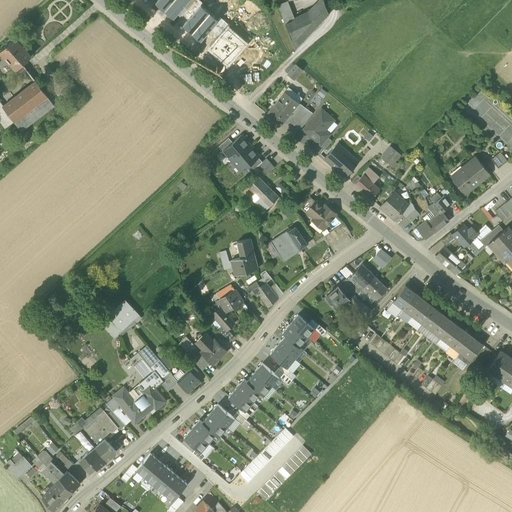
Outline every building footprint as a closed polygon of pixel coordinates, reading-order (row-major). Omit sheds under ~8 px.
[(157,0),(155,3),(164,11),(173,0),(157,0)] [(173,18),(183,7),(188,0),(173,0),(164,11),(173,18)] [(188,0),(183,7),(187,11),(196,0),(188,0)] [(196,0),(187,11),(192,15),(200,5),(203,3),(199,0),(196,0)] [(294,48),(295,48),(328,13),(323,0),(322,0),(309,13),(295,20),(287,0),(277,5),(295,47),(294,48)] [(183,25),(192,33),(209,13),(200,5),(192,15),(183,25)] [(201,41),(210,29),(218,20),(209,13),(192,33),(201,41)] [(210,29),(215,33),(225,21),(221,17),(218,20),(210,29)] [(215,33),(219,37),(228,28),(230,25),(225,21),(215,33)] [(210,48),(219,56),(237,35),(228,28),(219,37),(210,48)] [(228,63),(237,53),(245,43),(237,35),(219,56),(228,63)] [(0,50),(0,52),(16,70),(31,56),(15,38),(0,50)] [(237,53),(242,57),(252,45),(247,40),(245,43),(237,53)] [(257,48),(252,45),(242,57),(246,61),(257,48)] [(257,53),(245,66),(258,78),(270,65),(257,53)] [(287,74),(294,79),(302,69),(296,64),(287,74)] [(2,106),(14,122),(47,97),(36,81),(35,81),(2,106)] [(281,125),(285,120),(289,115),(299,103),(284,92),(267,114),(281,125)] [(47,97),(14,122),(20,131),(54,106),(47,97)] [(0,103),(0,122),(5,129),(14,122),(2,106),(0,103)] [(289,120),(293,124),(305,108),(299,103),(289,115),(291,117),(289,120)] [(313,113),(305,108),(293,124),(301,129),(313,113)] [(307,133),(311,137),(320,145),(327,137),(323,133),(326,129),(333,121),(334,120),(321,109),(303,129),(307,133)] [(326,129),(330,133),(338,125),(333,121),(326,129)] [(223,151),(232,162),(250,146),(241,135),(232,143),(223,151)] [(332,141),(327,137),(320,145),(319,146),(324,150),(332,141)] [(219,146),(223,151),(232,143),(228,138),(219,146)] [(325,158),(345,176),(354,166),(350,162),(349,155),(337,144),(325,158)] [(259,157),(250,146),(232,162),(241,172),(246,168),(258,158),(259,157)] [(381,157),(387,162),(396,151),(390,146),(381,157)] [(401,155),(396,151),(387,162),(394,168),(397,164),(395,161),(401,155)] [(491,159),(498,168),(508,161),(500,152),(491,159)] [(450,176),(465,195),(490,174),(483,165),(475,156),(461,167),(463,169),(453,177),(451,175),(450,176)] [(246,168),(250,172),(258,166),(262,162),(258,158),(246,168)] [(258,166),(261,171),(270,163),(267,158),(262,162),(258,166)] [(261,171),(265,175),(274,167),(270,163),(261,171)] [(461,167),(451,175),(453,177),(463,169),(461,167)] [(363,175),(373,183),(378,177),(377,176),(368,168),(363,175)] [(351,181),(355,184),(361,177),(358,174),(351,181)] [(355,184),(371,199),(380,189),(373,183),(363,175),(361,177),(355,184)] [(255,202),(264,211),(278,197),(257,176),(247,185),(259,198),(255,202)] [(181,181),(177,187),(183,191),(187,186),(181,181)] [(415,185),(414,183),(412,181),(406,187),(408,190),(415,185)] [(280,183),(275,188),(281,193),(285,189),(280,183)] [(444,195),(451,205),(455,201),(445,189),(441,192),(444,195)] [(380,207),(394,219),(400,213),(408,204),(407,204),(393,192),(380,207)] [(431,199),(435,203),(441,198),(437,194),(431,199)] [(444,195),(441,198),(435,203),(432,205),(438,213),(439,214),(442,211),(442,212),(451,205),(444,195)] [(301,208),(306,212),(315,201),(310,197),(301,208)] [(312,221),(323,229),(336,214),(330,209),(331,209),(330,207),(329,206),(327,207),(325,205),(323,207),(315,201),(306,212),(314,218),(312,221)] [(408,204),(400,213),(405,217),(415,209),(412,203),(410,201),(407,204),(408,204)] [(435,216),(438,213),(432,205),(432,204),(428,207),(431,211),(432,212),(431,212),(435,216)] [(504,204),(495,211),(502,221),(511,213),(504,204)] [(285,208),(278,212),(284,220),(290,216),(285,208)] [(405,217),(410,223),(420,214),(415,209),(405,217)] [(422,217),(425,221),(427,223),(435,216),(431,212),(432,212),(431,211),(422,217)] [(449,220),(442,212),(442,211),(439,214),(438,213),(435,216),(427,223),(426,223),(434,233),(449,221),(449,220)] [(253,227),(258,232),(267,222),(262,218),(253,227)] [(426,239),(434,233),(426,223),(427,223),(425,221),(416,227),(423,235),(426,239)] [(344,223),(334,230),(340,239),(350,233),(344,223)] [(476,237),(479,240),(480,241),(492,231),(485,224),(476,233),(478,235),(476,237)] [(296,225),(288,231),(300,249),(308,244),(296,225)] [(455,238),(464,248),(471,241),(476,237),(478,235),(476,233),(472,228),(468,231),(463,225),(452,235),(455,238)] [(480,241),(485,246),(489,242),(503,229),(499,225),(492,231),(480,241)] [(489,242),(497,252),(511,238),(511,232),(506,226),(503,229),(489,242)] [(417,239),(423,235),(416,227),(411,232),(417,239)] [(138,230),(132,235),(136,239),(137,238),(138,240),(142,237),(141,235),(142,234),(138,230)] [(330,246),(340,239),(334,230),(324,236),(330,246)] [(301,250),(300,249),(288,231),(271,242),(279,255),(283,260),(296,251),(297,253),(301,250)] [(445,245),(446,246),(455,238),(452,235),(450,233),(441,240),(445,245)] [(239,241),(243,257),(253,254),(248,238),(239,241)] [(505,261),(508,259),(511,255),(511,238),(497,252),(505,261)] [(464,248),(473,257),(475,254),(485,246),(480,241),(479,240),(477,243),(475,241),(472,243),(471,241),(464,248)] [(279,255),(271,242),(265,246),(273,258),(279,255)] [(436,256),(456,273),(459,270),(464,265),(444,247),(436,256)] [(373,259),(380,266),(383,262),(381,261),(387,254),(381,250),(373,259)] [(220,255),(223,266),(230,264),(229,261),(227,253),(220,255)] [(257,269),(253,254),(243,257),(231,260),(231,261),(233,267),(235,275),(257,269)] [(383,262),(380,266),(382,268),(391,258),(387,254),(381,261),(383,262)] [(231,261),(229,261),(230,264),(223,266),(224,269),(233,267),(231,261)] [(352,261),(347,265),(351,271),(356,267),(352,261)] [(352,275),(359,282),(364,287),(374,277),(362,265),(353,274),(352,275)] [(339,271),(347,278),(351,274),(352,275),(353,274),(346,266),(339,271)] [(262,278),(263,279),(269,275),(265,271),(260,274),(262,278)] [(346,278),(355,286),(359,282),(352,275),(351,274),(347,278),(346,278)] [(271,279),(269,275),(263,279),(262,278),(261,279),(263,282),(258,285),(260,287),(266,282),(271,279)] [(365,297),(366,297),(370,293),(376,299),(387,289),(374,277),(364,287),(359,291),(360,292),(365,297)] [(354,294),(356,296),(360,292),(359,291),(355,286),(346,278),(342,282),(354,294)] [(257,291),(268,306),(276,300),(269,289),(267,287),(262,290),(260,287),(258,285),(256,282),(246,289),(251,295),(257,291)] [(269,289),(271,288),(266,282),(260,287),(262,290),(267,287),(269,289)] [(338,286),(350,298),(354,294),(342,282),(338,286)] [(364,287),(359,282),(355,286),(359,291),(364,287)] [(275,284),(271,288),(279,298),(283,293),(275,284)] [(216,294),(219,299),(235,290),(231,285),(216,294)] [(393,301),(403,309),(415,292),(405,285),(393,301)] [(337,310),(343,304),(350,298),(338,286),(326,297),(337,310)] [(276,300),(279,298),(271,288),(269,289),(276,300)] [(216,301),(220,307),(224,313),(225,313),(243,302),(235,290),(219,299),(216,300),(216,301)] [(361,301),(365,297),(360,292),(356,296),(361,301)] [(415,292),(403,309),(412,316),(425,300),(415,292)] [(371,303),(376,299),(370,293),(366,297),(371,303)] [(356,296),(354,294),(350,298),(357,306),(366,316),(371,311),(361,301),(356,296)] [(357,306),(350,298),(343,304),(350,312),(357,306)] [(101,324),(114,338),(139,314),(125,299),(106,316),(109,318),(101,324)] [(425,300),(412,316),(422,323),(434,307),(425,300)] [(403,309),(393,301),(387,309),(397,317),(398,315),(403,309)] [(234,323),(225,313),(224,313),(220,307),(212,314),(217,319),(222,325),(226,330),(227,329),(234,323)] [(422,323),(431,330),(444,314),(434,307),(422,323)] [(408,322),(412,316),(403,309),(398,315),(408,322)] [(431,330),(441,338),(453,322),(444,314),(431,330)] [(298,315),(290,324),(307,338),(314,329),(308,323),(298,315)] [(418,329),(422,323),(412,316),(408,322),(418,329)] [(212,323),(218,329),(222,325),(217,319),(212,323)] [(241,336),(247,340),(259,323),(254,319),(241,336)] [(308,323),(314,329),(321,334),(322,335),(326,330),(312,319),(308,323)] [(441,338),(450,345),(463,329),(453,322),(441,338)] [(422,323),(418,329),(417,330),(426,337),(431,330),(422,323)] [(299,347),(307,338),(290,324),(282,333),(285,336),(292,342),(292,341),(299,347)] [(217,330),(230,343),(235,338),(227,329),(226,330),(222,325),(218,329),(217,330)] [(314,329),(307,338),(312,342),(313,343),(321,334),(314,329)] [(463,329),(450,345),(460,352),(472,336),(463,329)] [(426,337),(436,344),(441,338),(431,330),(426,337)] [(195,342),(203,350),(213,340),(205,332),(195,342)] [(369,343),(374,346),(381,337),(376,334),(369,343)] [(285,336),(277,345),(294,359),(302,350),(299,347),(292,341),(292,342),(285,336)] [(482,344),(472,336),(460,352),(458,356),(468,363),(482,344)] [(179,343),(190,355),(197,348),(186,337),(179,343)] [(385,341),(381,337),(374,346),(379,350),(385,341)] [(215,338),(213,340),(203,350),(201,352),(200,352),(209,361),(213,365),(227,351),(215,338)] [(299,347),(302,350),(304,351),(312,342),(307,338),(299,347)] [(436,344),(446,351),(450,345),(441,338),(436,344)] [(160,379),(169,372),(147,344),(138,352),(153,371),(160,379)] [(287,368),(294,359),(277,345),(270,354),(282,364),(287,368)] [(458,356),(460,352),(450,345),(446,351),(455,358),(457,355),(458,356)] [(189,356),(201,369),(209,361),(200,352),(201,352),(197,348),(190,355),(189,356)] [(388,358),(393,361),(400,352),(395,349),(388,358)] [(302,350),(294,359),(299,363),(307,353),(304,351),(302,350)] [(487,370),(497,376),(510,357),(500,350),(487,370)] [(404,356),(400,352),(393,361),(397,365),(404,356)] [(457,355),(455,358),(453,362),(463,369),(468,363),(458,356),(457,355)] [(497,376),(506,382),(511,372),(511,358),(510,357),(497,376)] [(287,368),(291,372),(293,373),(301,364),(299,363),(294,359),(287,368)] [(262,363),(255,372),(271,386),(279,377),(274,373),(262,363)] [(189,370),(198,378),(202,374),(191,364),(185,370),(187,372),(189,370)] [(278,369),(288,376),(291,372),(287,368),(282,364),(278,369)] [(407,373),(411,376),(418,367),(414,364),(407,373)] [(342,369),(337,365),(333,370),(338,375),(342,369)] [(423,371),(418,367),(411,376),(416,380),(423,371)] [(180,369),(173,376),(177,381),(184,374),(180,369)] [(274,373),(279,377),(283,381),(288,385),(292,380),(288,376),(278,369),(274,373)] [(178,382),(188,393),(200,381),(198,378),(189,370),(187,372),(184,374),(177,381),(178,382)] [(493,382),(497,376),(487,370),(483,376),(493,382)] [(139,386),(142,389),(149,383),(154,389),(161,383),(163,382),(160,379),(153,371),(142,381),(139,383),(140,385),(139,386)] [(161,383),(168,391),(178,382),(177,381),(173,376),(169,372),(160,379),(163,382),(161,383)] [(255,372),(247,381),(254,387),(253,387),(260,393),(263,396),(271,386),(255,372)] [(296,376),(293,373),(291,372),(288,376),(292,380),(296,376)] [(426,388),(433,379),(428,375),(421,384),(426,388)] [(497,376),(493,382),(502,388),(506,382),(497,376)] [(279,377),(271,386),(276,390),(283,381),(279,377)] [(244,379),(236,388),(253,402),(260,393),(253,387),(254,387),(247,381),(244,379)] [(426,388),(430,391),(437,382),(433,379),(426,388)] [(442,386),(437,382),(430,391),(435,395),(442,386)] [(164,401),(154,389),(149,383),(142,389),(140,390),(143,394),(140,396),(134,402),(128,394),(119,402),(120,404),(133,419),(135,422),(136,421),(137,422),(141,419),(140,417),(150,410),(152,413),(157,409),(156,408),(158,406),(159,408),(163,404),(162,403),(164,401)] [(271,386),(263,396),(268,399),(276,390),(271,386)] [(309,394),(314,398),(321,391),(315,386),(309,394)] [(112,410),(120,404),(119,402),(128,394),(127,393),(123,388),(114,396),(115,397),(110,401),(107,404),(112,410)] [(134,388),(127,393),(128,394),(134,402),(140,396),(134,388)] [(245,411),(253,402),(236,388),(228,397),(240,407),(245,411)] [(120,404),(112,410),(126,425),(133,419),(120,404)] [(218,404),(210,413),(227,427),(234,418),(233,417),(218,404)] [(74,422),(76,424),(80,430),(86,424),(103,410),(100,406),(85,420),(82,416),(74,422)] [(237,412),(246,420),(250,415),(245,411),(240,407),(237,412)] [(292,409),(288,415),(293,419),(298,414),(292,409)] [(103,410),(86,424),(98,438),(101,435),(104,439),(105,438),(105,439),(118,428),(107,415),(103,410)] [(120,430),(126,425),(112,410),(107,415),(118,428),(120,430)] [(246,420),(237,412),(233,417),(234,418),(241,423),(247,428),(250,424),(246,420)] [(219,436),(227,427),(210,413),(202,422),(209,428),(216,434),(219,436)] [(32,415),(14,430),(17,434),(36,419),(32,415)] [(72,420),(65,417),(62,424),(70,426),(72,420)] [(234,418),(227,427),(233,433),(241,423),(234,418)] [(199,420),(191,429),(208,443),(216,434),(209,428),(202,422),(199,420)] [(70,428),(75,435),(81,430),(80,430),(76,424),(70,428)] [(95,447),(104,439),(101,435),(98,438),(86,424),(80,430),(81,430),(95,447)] [(285,428),(281,432),(289,440),(294,436),(285,428)] [(200,452),(208,443),(191,429),(184,438),(196,448),(200,452)] [(75,435),(89,451),(95,447),(81,430),(75,435)] [(281,432),(277,436),(285,445),(289,440),(281,432)] [(277,436),(272,440),(281,449),(285,445),(277,436)] [(116,452),(105,439),(105,438),(104,439),(95,447),(106,460),(116,452)] [(272,440),(268,445),(277,453),(281,449),(272,440)] [(60,449),(53,442),(46,448),(53,455),(60,449)] [(213,447),(208,443),(200,452),(205,456),(213,447)] [(268,445),(264,449),(273,457),(277,453),(268,445)] [(303,445),(299,450),(307,458),(311,454),(303,445)] [(106,460),(95,447),(89,451),(78,461),(89,474),(106,460)] [(200,452),(196,448),(192,453),(201,461),(205,456),(200,452)] [(264,449),(260,453),(268,462),(273,457),(264,449)] [(299,450),(294,454),(303,462),(307,458),(299,450)] [(46,451),(38,458),(46,466),(50,461),(53,459),(46,451)] [(11,460),(14,464),(23,457),(19,453),(10,460),(11,460)] [(137,468),(136,470),(138,472),(144,477),(145,478),(159,461),(150,453),(137,468)] [(260,453),(256,457),(264,466),(268,462),(260,453)] [(294,454),(290,458),(299,466),(303,462),(294,454)] [(5,464),(17,478),(31,466),(23,457),(14,464),(11,460),(10,460),(5,464)] [(256,457),(251,462),(260,470),(264,466),(256,457)] [(41,471),(46,466),(38,458),(33,463),(41,471)] [(290,458),(286,462),(295,471),(299,466),(290,458)] [(46,466),(59,479),(64,474),(50,461),(46,466)] [(74,464),(76,466),(85,477),(89,474),(78,461),(74,464)] [(159,461),(145,478),(154,485),(168,468),(159,461)] [(251,462),(247,466),(256,474),(260,470),(251,462)] [(286,462),(282,467),(290,475),(295,471),(286,462)] [(133,465),(121,478),(126,482),(136,470),(137,468),(133,465)] [(41,471),(54,484),(59,479),(46,466),(41,471)] [(80,483),(85,477),(76,466),(70,473),(80,483)] [(247,466),(243,470),(252,478),(256,474),(247,466)] [(282,467),(278,471),(286,479),(290,475),(282,467)] [(178,476),(168,468),(154,485),(163,493),(178,476)] [(67,470),(64,474),(59,479),(72,491),(80,483),(70,473),(67,470)] [(243,470),(239,474),(247,483),(252,478),(243,470)] [(278,471),(273,475),(282,483),(286,479),(278,471)] [(144,477),(138,472),(133,478),(139,483),(144,477)] [(273,475),(269,479),(278,488),(282,483),(273,475)] [(187,484),(178,476),(163,493),(173,501),(187,484)] [(154,485),(145,478),(141,483),(150,491),(154,485)] [(72,491),(59,479),(54,484),(51,487),(64,500),(72,491)] [(269,479),(265,483),(274,492),(278,488),(269,479)] [(265,483),(261,488),(269,496),(274,492),(265,483)] [(64,500),(51,487),(42,496),(54,510),(64,500)] [(261,488),(257,492),(265,500),(269,496),(261,488)] [(105,504),(115,511),(116,511),(121,506),(110,498),(105,504)] [(179,498),(167,511),(174,511),(183,502),(179,498)] [(193,511),(213,511),(214,511),(212,510),(203,502),(193,511)] [(226,511),(218,503),(212,510),(214,511),(226,511)]
